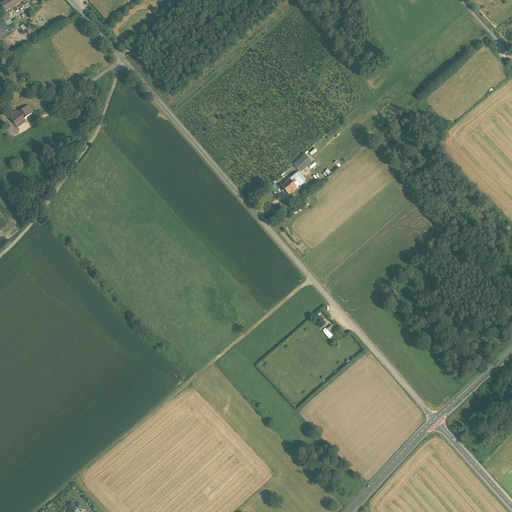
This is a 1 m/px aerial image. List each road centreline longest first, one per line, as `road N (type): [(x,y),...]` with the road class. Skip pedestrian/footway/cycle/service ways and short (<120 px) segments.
road 1 (residential): [(434,419),(68,0)]
road 2 (track): [(314,281),(36,511)]
road 3 (track): [(0,255),(98,128),(121,58)]
road 4 (tertiary): [(347,511),(434,419)]
